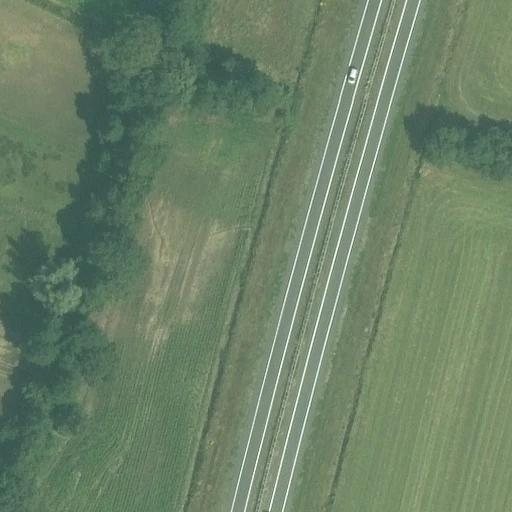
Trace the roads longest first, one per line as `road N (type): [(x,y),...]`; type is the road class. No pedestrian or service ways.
road 1 (trunk): [(279,511),(412,0)]
road 2 (trunk): [(373,0),(243,511)]
